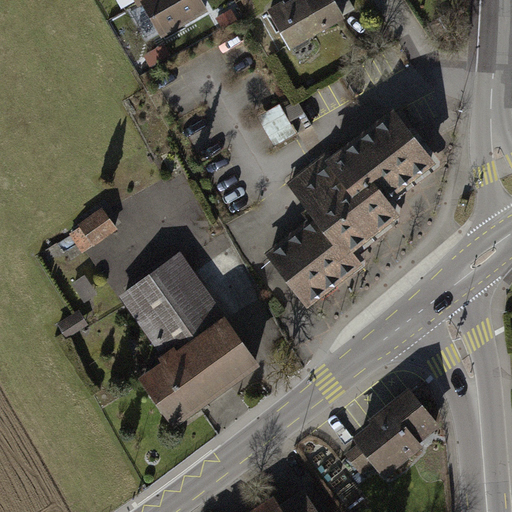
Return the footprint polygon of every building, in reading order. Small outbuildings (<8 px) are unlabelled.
[(140,0),(127,8),(124,9),(145,46),(198,16),(189,0),(140,0)] [(325,0),(281,0),(256,15),(277,51),(335,17),(325,0)] [(330,199),(356,230),(393,199),(382,186),(431,148),(392,98),(305,168),(330,199)] [(284,108),(263,121),(279,147),(301,134),(284,108)] [(356,230),(330,199),(270,245),(307,292),(368,245),(356,230)] [(100,209),(68,230),(84,255),(117,234),(100,209)] [(174,254),(114,294),(156,357),(215,317),(174,254)] [(511,297),(496,300),(511,421),(511,297)] [(163,425),(249,369),(215,317),(156,357),(129,373),(163,425)] [(430,426),(395,385),(357,416),(365,426),(345,443),(376,481),(413,451),(410,442),(430,426)] [(306,511),(295,493),(272,508),(265,496),(239,511),(306,511)]
